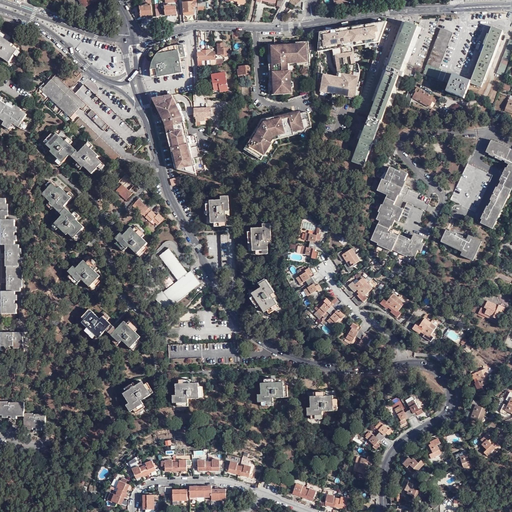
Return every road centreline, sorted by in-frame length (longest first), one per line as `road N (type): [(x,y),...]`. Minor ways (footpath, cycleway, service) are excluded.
road 1 (unclassified): [(150,125),(176,208),(242,327),(311,363),(354,369),(405,362)]
road 2 (unclassified): [(405,362),(434,365),(450,393),(440,416),(393,449),(382,478),(383,511)]
road 3 (tertiary): [(313,23),(511,5)]
road 4 (residential): [(487,133),(416,132),(402,141),(403,154),(441,194),(431,225)]
road 5 (unknown): [(399,11),(345,154)]
road 6 (tertiary): [(0,10),(56,35),(107,82)]
road 7 (residential): [(405,362),(324,273)]
